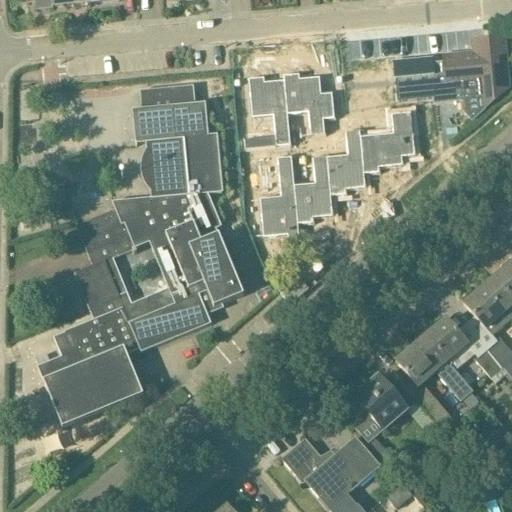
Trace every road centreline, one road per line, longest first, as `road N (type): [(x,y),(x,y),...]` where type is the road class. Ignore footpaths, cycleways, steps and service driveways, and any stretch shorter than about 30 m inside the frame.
road 1 (residential): [(0,55),(511,6)]
road 2 (residential): [(511,139),(191,413)]
road 3 (residential): [(232,460),(511,218)]
road 4 (residential): [(191,413),(75,511)]
